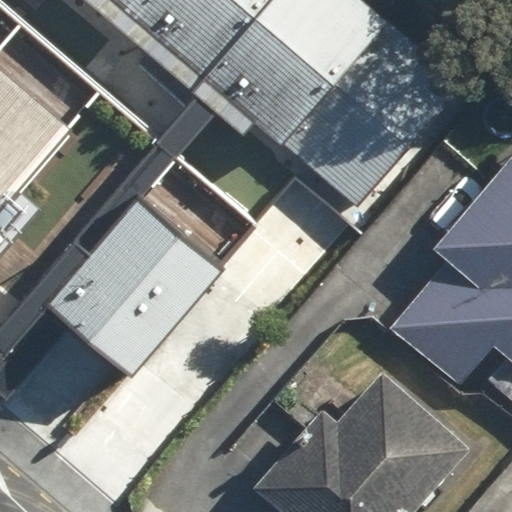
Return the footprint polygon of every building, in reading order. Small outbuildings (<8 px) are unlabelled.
[(368,0),(85,0),(344,219),(462,80),(368,0)] [(0,70),(0,222),(75,135),(0,70)] [(511,161),(383,335),(464,396),(495,355),(511,367),(511,161)] [(136,183),(33,297),(149,401),(251,288),(136,183)] [(337,417),(324,406),(251,496),(269,511),(415,511),(465,451),(371,374),(337,417)]
